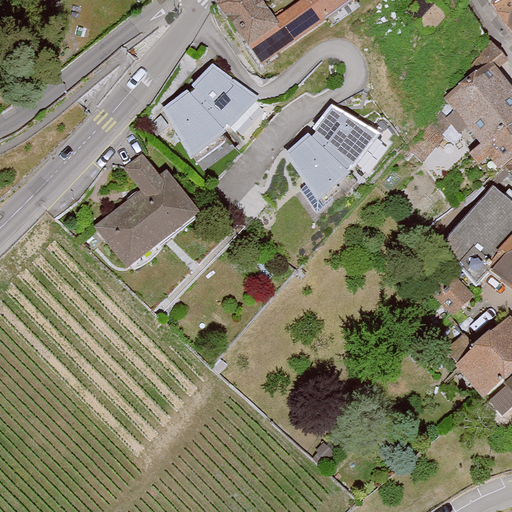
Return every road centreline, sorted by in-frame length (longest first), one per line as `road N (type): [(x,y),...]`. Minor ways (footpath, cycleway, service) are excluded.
road 1 (residential): [(198,0),(191,21),(105,121),(0,228)]
road 2 (tertiary): [(0,127),(181,0)]
